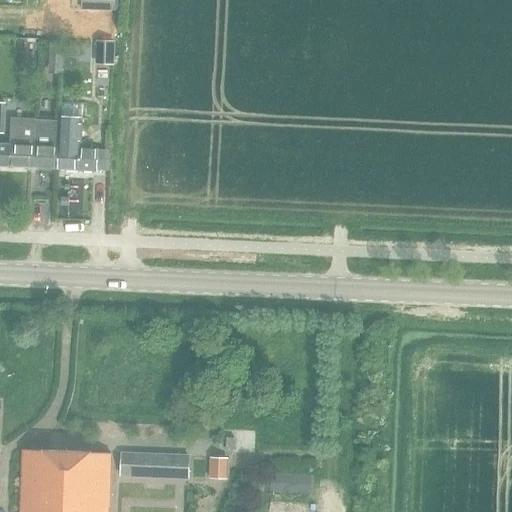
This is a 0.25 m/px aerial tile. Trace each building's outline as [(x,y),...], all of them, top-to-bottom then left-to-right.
[(82,0),(82,9),(115,10),(114,0),(82,0)] [(116,41),(97,40),(96,64),(114,65),(116,41)] [(62,71),(64,41),(52,41),(51,71),(62,71)] [(60,116),(60,120),(57,169),(80,170),(97,172),(99,152),(82,150),(84,117),(60,116)] [(0,166),(10,167),(33,168),(36,119),(12,117),(11,145),(0,144),(0,166)] [(33,168),(57,169),(60,120),(36,119),(33,168)] [(108,511),(111,454),(23,450),(20,511),(108,511)] [(187,477),(188,457),(122,454),(121,475),(187,477)] [(210,455),(209,477),(226,478),(227,456),(210,455)] [(271,473),(270,492),(312,494),(313,475),(271,473)]
